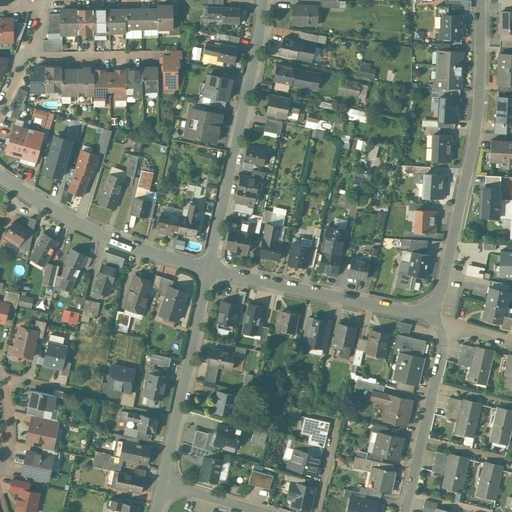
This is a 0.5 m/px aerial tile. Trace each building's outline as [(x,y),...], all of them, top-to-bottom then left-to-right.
[(461,0),(456,0),(448,0),(448,6),(435,6),(435,8),(435,15),(443,15),(461,15),(461,0)] [(318,6),(294,5),(293,23),(307,24),(318,25),(318,6)] [(172,6),(157,6),(157,8),(157,10),(158,29),(169,29),(172,29),(172,18),(172,6)] [(223,7),(214,7),(213,19),(222,19),(223,7)] [(240,7),(223,7),(222,19),(222,22),(240,23),(240,7)] [(142,29),(141,8),(125,9),(125,29),(142,29)] [(157,10),(157,8),(141,8),(142,29),(158,29),(157,10)] [(78,34),(77,9),(61,10),(61,22),(61,28),(61,30),(68,30),(68,34),(78,34)] [(93,9),(77,9),(78,34),(83,34),(86,37),(88,34),(94,34),(93,9)] [(109,9),(103,9),(93,9),(94,34),(110,34),(109,31),(109,9)] [(125,9),(109,9),(109,31),(110,34),(126,33),(125,29),(125,9)] [(511,11),(500,12),(500,24),(499,24),(499,34),(500,34),(511,33),(511,11)] [(461,15),(443,15),(443,29),(440,29),(440,38),(461,38),(461,15)] [(179,18),(172,18),(172,29),(169,29),(169,35),(180,35),(180,25),(179,18)] [(13,19),(0,19),(0,41),(13,42),(13,40),(13,23),(13,19)] [(26,23),(13,23),(13,40),(20,40),(26,23)] [(511,33),(500,34),(500,47),(511,47),(511,33)] [(240,38),(223,34),(221,40),(239,43),(240,38)] [(300,42),(283,38),(280,55),(296,58),(296,57),(300,42)] [(48,40),(43,40),(43,52),(62,52),(62,40),(48,40)] [(315,44),(300,41),(300,42),(296,57),(311,60),(315,44)] [(450,44),(436,43),(435,51),(438,51),(449,51),(450,44)] [(220,47),(206,44),(204,54),(210,55),(218,57),(220,47)] [(238,47),(221,44),(220,47),(218,57),(217,60),(223,61),(234,64),(238,47)] [(511,47),(500,47),(500,54),(499,54),(498,69),(511,69),(511,47)] [(449,51),(438,51),(438,65),(461,67),(461,60),(462,52),(449,51)] [(218,57),(210,55),(208,63),(222,66),(223,61),(217,60),(218,57)] [(178,57),(164,57),(164,65),(162,65),(162,74),(164,74),(164,84),(175,84),(177,74),(177,66),(179,66),(178,57)] [(360,75),(376,78),(377,69),(371,68),(372,62),(362,61),(360,75)] [(295,68),(277,64),(274,81),(291,85),(291,84),(294,69),(295,68)] [(461,67),(438,65),(437,81),(447,82),(460,83),(461,67)] [(46,66),(34,67),(34,77),(32,77),(32,80),(31,80),(31,92),(46,92),(46,66)] [(62,66),(46,66),(46,92),(62,92),(62,70),(62,66)] [(158,67),(142,67),(142,69),(142,91),(158,91),(158,67)] [(126,69),(120,70),(120,73),(110,73),(110,90),(115,90),(115,99),(126,98),(126,95),(126,69)] [(142,69),(126,69),(126,95),(142,95),(142,91),(142,69)] [(320,75),(294,69),(291,84),(317,89),(320,75)] [(511,69),(498,69),(497,84),(498,84),(498,91),(511,91),(511,69)] [(78,94),(78,70),(62,70),(62,92),(62,95),(78,94)] [(94,70),(78,70),(78,94),(84,94),(94,94),(94,70)] [(110,73),(100,73),(100,70),(94,70),(94,94),(94,99),(105,99),(105,90),(110,90),(110,73)] [(230,80),(208,75),(203,96),(211,98),(225,101),(226,101),(230,80)] [(272,82),(262,80),(261,86),(271,88),(272,82)] [(343,80),(341,94),(366,98),(369,84),(343,80)] [(433,87),(432,87),(431,98),(439,98),(439,97),(458,99),(459,90),(460,90),(460,89),(447,88),(433,87)] [(28,92),(19,88),(16,95),(14,101),(15,101),(22,103),(23,103),(28,92)] [(291,100),(271,96),(267,113),(282,116),(287,117),(290,103),(291,100)] [(458,99),(439,97),(439,98),(438,122),(455,123),(458,123),(458,113),(458,99),(459,100),(459,99),(458,99)] [(509,97),(504,97),(504,98),(498,97),(498,98),(499,98),(498,105),(497,105),(496,121),(507,122),(511,122),(511,97),(509,98),(509,97)] [(225,101),(211,98),(210,106),(223,109),(225,101)] [(22,103),(15,101),(11,117),(18,119),(22,103)] [(301,105),(290,103),(287,117),(297,120),(301,105)] [(222,115),(191,108),(185,136),(216,142),(222,115)] [(368,122),(369,110),(349,108),(348,120),(368,122)] [(54,115),(48,113),(44,126),(51,128),(54,115)] [(306,125),(317,129),(320,118),(309,115),(306,125)] [(281,121),(267,118),(265,127),(281,131),(283,122),(281,121)] [(507,122),(496,121),(494,120),(493,134),(506,135),(507,122)] [(29,129),(15,125),(12,135),(26,140),(29,129)] [(437,128),(426,127),(425,135),(432,135),(439,135),(440,128),(437,128)] [(107,153),(113,130),(105,128),(99,151),(107,153)] [(44,133),(29,129),(26,140),(41,144),(44,133)] [(26,140),(12,135),(7,152),(21,156),(26,140)] [(439,135),(432,135),(430,161),(451,162),(452,146),(451,146),(451,136),(439,135)] [(66,159),(72,140),(55,136),(50,154),(56,156),(66,159)] [(41,144),(26,140),(21,156),(36,160),(41,144)] [(358,140),(358,148),(366,149),(367,141),(358,140)] [(511,140),(491,140),(490,162),(502,162),(501,168),(511,168),(511,140)] [(270,152),(247,147),(244,159),(264,164),(265,159),(268,160),(270,152)] [(97,156),(82,151),(76,171),(74,175),(88,181),(90,176),(91,176),(94,168),(95,168),(97,161),(96,161),(97,156)] [(56,156),(50,154),(45,173),(61,178),(65,162),(66,159),(56,156)] [(139,157),(130,155),(129,161),(137,163),(139,157)] [(137,163),(129,161),(125,176),(134,178),(137,163)] [(430,167),(414,166),(413,175),(423,175),(423,174),(430,175),(430,167)] [(266,172),(253,169),(252,175),(264,178),(266,172)] [(153,174),(142,171),(137,188),(146,191),(149,191),(153,174)] [(125,180),(110,174),(100,203),(115,209),(125,180)] [(430,175),(423,174),(423,175),(423,184),(424,184),(423,197),(422,197),(422,198),(443,199),(443,190),(442,190),(443,177),(444,177),(444,175),(430,175)] [(88,181),(74,175),(68,191),(82,196),(88,181)] [(260,179),(241,175),(238,188),(257,192),(260,179)] [(501,176),(486,176),(485,188),(500,189),(501,176)] [(146,191),(137,188),(135,198),(144,200),(146,191)] [(257,192),(238,188),(236,200),(254,204),(257,192)] [(511,200),(499,199),(500,189),(485,188),(481,188),(479,216),(511,218),(510,238),(511,238),(511,200)] [(194,191),(188,190),(185,200),(192,202),(194,191)] [(144,200),(135,198),(131,213),(147,217),(151,202),(144,200)] [(423,203),(409,203),(408,211),(417,212),(417,211),(422,211),(423,203)] [(199,206),(190,204),(187,218),(196,220),(199,206)] [(422,211),(417,211),(417,212),(416,220),(415,220),(414,233),(424,233),(434,233),(435,232),(434,232),(434,221),(435,221),(436,212),(422,211)] [(181,217),(162,212),(157,232),(166,233),(166,231),(178,233),(181,217)] [(263,216),(250,213),(248,220),(261,223),(263,216)] [(35,230),(38,218),(31,217),(29,228),(35,230)] [(187,218),(181,217),(178,233),(196,237),(199,220),(196,220),(187,218)] [(248,220),(244,219),(242,230),(251,233),(251,234),(259,235),(261,223),(248,220)] [(29,232),(15,222),(4,238),(10,241),(12,239),(20,245),(29,232)] [(268,224),(267,223),(264,239),(276,242),(279,226),(268,224)] [(345,230),(336,228),(334,226),(332,225),(329,226),(328,226),(324,245),(343,249),(343,248),(341,248),(345,230)] [(242,230),(229,228),(224,248),(247,253),(251,234),(251,233),(242,230)] [(58,242),(44,233),(35,248),(37,249),(49,256),(58,242)] [(312,240),(310,247),(307,265),(313,267),(319,237),(313,236),(312,240)] [(180,238),(178,247),(185,249),(187,239),(180,238)] [(312,240),(302,238),(300,245),(310,247),(312,240)] [(264,239),(262,239),(258,255),(278,260),(282,243),(276,242),(264,239)] [(300,245),(292,243),(288,263),(306,267),(307,265),(310,247),(300,245)] [(343,249),(324,245),(322,252),(318,269),(327,271),(327,274),(337,276),(343,249)] [(49,256),(37,249),(33,256),(45,264),(49,256)] [(85,256),(71,250),(65,263),(67,264),(79,270),(81,266),(85,256)] [(511,251),(502,251),(501,276),(511,276),(511,251)] [(429,256),(412,252),(410,265),(408,274),(415,275),(425,277),(429,256)] [(91,259),(85,256),(81,266),(87,268),(91,259)] [(122,263),(110,258),(107,266),(116,269),(116,270),(119,271),(122,263)] [(369,263),(352,259),(348,276),(366,280),(369,263)] [(410,265),(401,263),(396,285),(405,287),(406,287),(409,274),(408,274),(410,265)] [(470,263),(467,273),(483,278),(486,268),(470,263)] [(56,266),(49,264),(44,284),(52,286),(56,266)] [(79,270),(67,264),(62,277),(64,278),(59,288),(61,288),(66,290),(71,280),(74,282),(79,270)] [(107,266),(101,265),(97,279),(98,279),(111,283),(116,270),(116,269),(107,266)] [(415,275),(409,274),(406,287),(405,287),(405,288),(412,289),(415,275)] [(161,277),(154,275),(150,286),(158,289),(161,277)] [(62,277),(57,276),(53,293),(59,294),(61,288),(59,288),(64,278),(62,277)] [(135,276),(130,290),(126,302),(124,308),(142,314),(148,296),(145,295),(149,281),(135,276)] [(173,281),(161,277),(158,289),(157,294),(166,297),(169,287),(171,288),(173,281)] [(104,281),(98,279),(94,291),(99,293),(104,281)] [(111,283),(104,281),(99,293),(107,296),(111,283)] [(171,288),(169,287),(166,297),(164,302),(167,303),(163,316),(177,321),(187,293),(171,288)] [(508,292),(489,288),(488,294),(487,294),(485,303),(505,307),(507,298),(510,298),(511,292),(508,292)] [(20,294),(6,291),(2,303),(9,305),(8,307),(16,309),(20,294)] [(246,292),(240,291),(237,303),(243,304),(246,292)] [(20,299),(34,301),(35,296),(21,293),(20,299)] [(20,299),(19,304),(32,308),(34,303),(20,299)] [(93,301),(86,300),(83,310),(90,312),(92,305),(93,301)] [(2,303),(0,302),(0,321),(4,323),(8,307),(9,305),(2,303)] [(238,305),(222,302),(218,323),(217,329),(232,332),(233,326),(234,326),(238,305)] [(505,307),(485,303),(481,320),(501,324),(502,324),(504,316),(505,307)] [(261,307),(249,304),(245,323),(255,326),(260,327),(261,319),(259,319),(261,307)] [(99,307),(92,305),(90,312),(97,314),(99,307)] [(82,311),(72,309),(70,315),(71,315),(71,316),(72,317),(72,316),(81,318),(82,311)] [(90,312),(83,310),(82,318),(88,320),(90,312)] [(131,314),(117,311),(114,324),(128,327),(131,314)] [(297,315),(282,312),(278,329),(293,333),(297,315)] [(510,317),(504,316),(502,324),(501,324),(500,328),(507,330),(509,318),(510,319),(510,317)] [(326,321),(313,318),(310,329),(306,329),(304,335),(309,336),(323,339),(327,321),(326,321)] [(323,339),(321,348),(326,349),(327,340),(328,340),(332,320),(326,319),(326,321),(327,321),(323,339)] [(46,323),(36,320),(34,330),(37,331),(36,337),(42,339),(45,327),(46,323)] [(411,325),(400,322),(398,331),(409,333),(411,325)] [(255,326),(245,323),(243,332),(253,334),(255,326)] [(128,327),(114,324),(113,330),(127,333),(128,327)] [(354,327),(338,324),(334,343),(350,347),(354,327)] [(263,326),(260,338),(266,339),(269,328),(263,326)] [(20,327),(18,338),(16,338),(15,345),(16,345),(14,354),(31,358),(36,337),(37,331),(34,330),(20,327)] [(389,335),(371,331),(366,352),(384,356),(389,335)] [(323,339),(309,336),(308,340),(311,343),(310,346),(321,348),(323,339)] [(423,342),(397,336),(393,351),(406,354),(406,353),(420,357),(423,342)] [(350,347),(334,343),(333,346),(344,348),(343,351),(349,352),(350,347)] [(66,352),(63,352),(64,347),(50,344),(48,353),(50,353),(47,366),(62,370),(60,375),(68,376),(71,363),(64,362),(66,352)] [(461,350),(473,353),(474,348),(474,347),(462,344),(461,350)] [(495,353),(474,348),(473,353),(471,360),(470,367),(473,368),(470,380),(487,383),(495,353)] [(220,349),(220,351),(212,349),(208,365),(219,367),(232,370),(234,362),(237,363),(238,356),(235,356),(235,354),(231,353),(231,352),(220,349)] [(364,351),(356,349),(352,365),(360,366),(364,351)] [(459,357),(471,360),(473,353),(461,350),(459,357)] [(151,362),(170,367),(173,358),(154,352),(151,362)] [(420,357),(406,353),(406,354),(404,361),(400,360),(400,363),(401,363),(397,379),(415,383),(416,383),(419,371),(417,370),(420,357)] [(511,356),(508,356),(501,386),(511,388),(511,356)] [(471,360),(459,357),(457,364),(470,367),(471,360)] [(208,365),(208,364),(204,381),(215,383),(219,367),(208,365)] [(134,373),(122,370),(123,368),(112,366),(108,384),(110,388),(123,391),(130,392),(130,391),(134,373)] [(166,378),(149,374),(146,388),(145,388),(144,395),(154,398),(154,397),(161,398),(166,378)] [(252,377),(246,375),(243,386),(250,388),(252,377)] [(415,383),(398,379),(395,389),(413,393),(415,383)] [(411,400),(382,393),(384,386),(357,380),(355,388),(373,392),(371,401),(387,405),(383,421),(405,426),(411,400)] [(216,386),(204,383),(203,390),(214,392),(216,386)] [(55,396),(34,391),(28,415),(32,416),(42,418),(44,409),(52,411),(55,396)] [(130,392),(123,391),(120,404),(133,407),(136,393),(130,391),(130,392)] [(237,396),(218,392),(214,412),(230,416),(233,405),(235,405),(237,396)] [(461,400),(449,397),(447,404),(460,406),(461,400)] [(482,405),(461,400),(460,406),(458,412),(457,420),(460,421),(458,432),(475,436),(482,405)] [(261,403),(252,401),(251,407),(259,409),(261,403)] [(460,406),(447,404),(446,410),(458,412),(460,406)] [(301,409),(291,406),(289,412),(300,415),(301,409)] [(511,427),(511,411),(496,408),(491,427),(495,428),(492,440),(508,443),(511,427)] [(458,412),(446,410),(444,417),(457,420),(458,412)] [(140,415),(121,411),(119,418),(139,423),(140,415)] [(157,418),(140,415),(139,423),(137,431),(151,433),(153,434),(157,418)] [(42,418),(32,416),(31,423),(55,428),(56,421),(42,418)] [(329,423),(304,417),(302,427),(311,429),(307,444),(309,445),(324,448),(329,423)] [(31,423),(27,439),(51,444),(55,428),(31,423)] [(389,429),(373,425),(372,432),(378,433),(378,432),(388,434),(389,429)] [(232,428),(231,429),(219,426),(214,443),(223,445),(224,443),(237,446),(241,430),(232,428)] [(209,434),(196,430),(192,446),(204,449),(209,434)] [(151,433),(137,431),(136,438),(139,439),(149,441),(151,433)] [(388,434),(378,432),(378,433),(376,443),(400,449),(403,438),(388,434)] [(265,438),(253,434),(251,441),(263,445),(265,438)] [(136,438),(125,436),(124,441),(138,444),(139,439),(136,438)] [(123,441),(114,439),(112,449),(121,451),(123,441)] [(307,444),(292,440),(289,448),(295,450),(295,449),(307,453),(309,445),(307,444)] [(124,441),(123,441),(121,451),(119,459),(147,465),(151,447),(138,444),(124,441)] [(400,449),(376,443),(374,454),(373,454),(383,457),(398,460),(400,449)] [(60,452),(43,448),(41,455),(53,457),(52,461),(58,462),(60,452)] [(307,453),(295,449),(295,450),(291,461),(298,463),(296,470),(305,473),(304,474),(311,476),(311,475),(317,476),(319,468),(317,467),(320,457),(307,453)] [(111,454),(95,451),(93,459),(109,462),(111,454)] [(41,455),(27,452),(24,468),(25,468),(24,474),(34,476),(34,477),(35,477),(35,478),(41,480),(42,478),(46,479),(48,471),(50,472),(52,461),(53,457),(41,455)] [(383,457),(373,454),(374,454),(366,452),(365,459),(382,462),(383,457)] [(449,455),(436,452),(435,458),(447,461),(449,455)] [(469,460),(449,455),(447,461),(446,467),(444,474),(448,475),(445,487),(462,491),(469,460)] [(222,461),(204,457),(203,461),(205,462),(203,470),(202,470),(200,480),(218,483),(222,461)] [(365,459),(355,457),(353,468),(373,473),(368,495),(380,498),(382,491),(389,493),(392,480),(393,481),(395,471),(392,471),(394,465),(382,462),(365,459)] [(447,461),(435,458),(433,465),(446,467),(447,461)] [(109,462),(93,459),(92,467),(108,470),(109,462)] [(503,468),(483,464),(477,487),(481,488),(479,495),(496,498),(503,468)] [(446,467),(433,465),(432,471),(444,474),(446,467)] [(145,470),(134,468),(133,475),(143,477),(145,470)] [(274,475),(252,469),(248,483),(270,489),(274,475)] [(133,475),(118,471),(115,488),(140,493),(144,477),(143,477),(133,475)] [(305,479),(288,474),(286,482),(291,483),(291,482),(304,485),(305,479)] [(30,483),(12,479),(10,491),(20,493),(20,490),(28,491),(30,483)] [(304,485),(291,482),(291,483),(289,491),(295,492),(291,507),(309,511),(314,488),(304,485)] [(247,489),(223,483),(221,490),(245,497),(247,489)] [(364,494),(345,489),(343,497),(350,499),(354,500),(355,499),(363,501),(364,494)] [(28,491),(20,490),(20,493),(16,511),(22,511),(34,511),(39,494),(28,491)] [(121,502),(108,499),(106,506),(120,509),(121,502)] [(363,501),(355,499),(354,500),(350,499),(347,511),(376,511),(378,504),(363,501)] [(438,504),(425,501),(423,507),(436,510),(438,504)] [(136,511),(138,505),(121,502),(120,509),(118,511),(136,511)]
